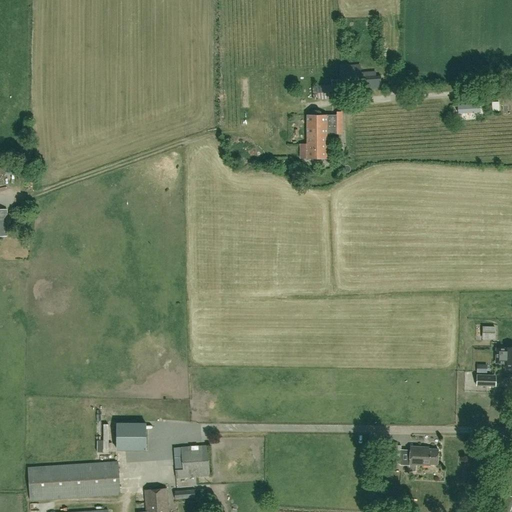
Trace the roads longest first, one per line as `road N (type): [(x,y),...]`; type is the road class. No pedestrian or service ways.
road 1 (unclassified): [(511,429),(180,428)]
road 2 (unknown): [(317,100),(511,89)]
